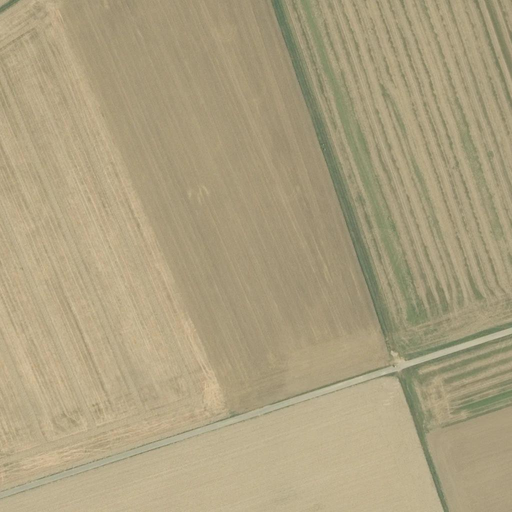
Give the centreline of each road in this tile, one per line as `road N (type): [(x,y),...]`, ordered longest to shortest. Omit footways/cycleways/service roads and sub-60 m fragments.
road 1 (track): [(278,0),(451,511)]
road 2 (track): [(511,337),(0,503)]
